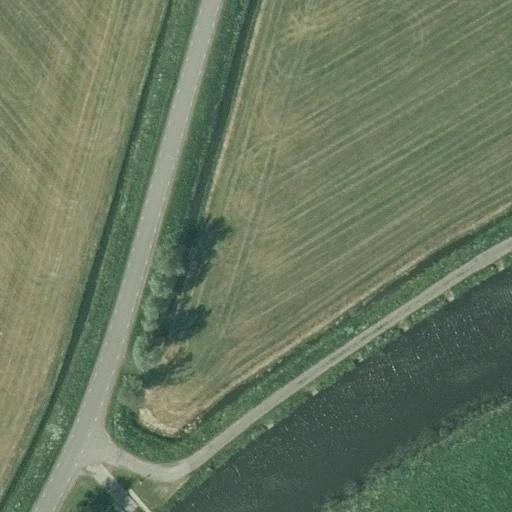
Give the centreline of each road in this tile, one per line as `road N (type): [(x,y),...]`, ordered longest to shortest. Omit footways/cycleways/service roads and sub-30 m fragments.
road 1 (unclassified): [(79,441),(148,471),(177,468),(412,301),(511,241)]
road 2 (tertiary): [(79,441),(212,0)]
